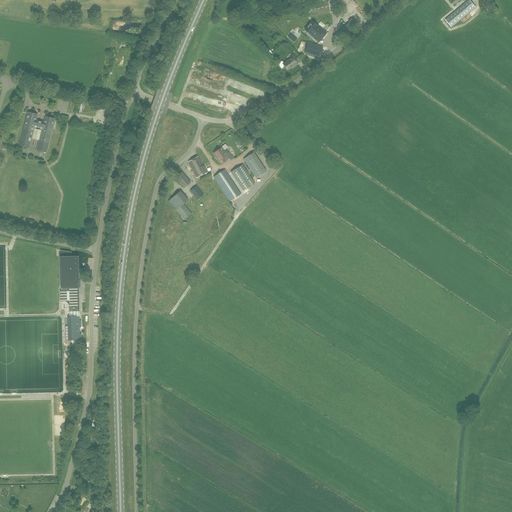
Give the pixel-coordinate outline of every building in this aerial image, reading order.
[(476,7),(470,0),(445,20),(451,27),(476,7)] [(485,0),(481,3),(488,13),(492,10),(485,0)] [(303,5),(305,17),(329,13),(329,14),(330,13),(328,1),(303,5)] [(319,42),(326,33),(312,21),(305,30),(319,42)] [(297,39),(291,33),(288,37),(294,42),(297,39)] [(320,57),(323,48),(308,43),(305,53),(320,57)] [(293,66),(298,63),(295,59),(298,58),(295,54),(292,56),(293,57),(283,64),(288,70),(293,66)] [(72,69),(68,82),(77,84),(93,88),(96,76),(80,72),(72,69)] [(231,99),(241,103),(243,98),(233,95),(231,99)] [(34,128),(42,130),(37,150),(46,152),(55,119),(45,116),(44,123),(42,122),(38,121),(36,121),(37,114),(28,112),(19,145),(29,148),(34,128)] [(213,153),(221,165),(229,159),(222,147),(213,153)] [(243,159),(256,178),(266,171),(253,152),(243,159)] [(196,178),(207,172),(204,165),(203,166),(198,156),(188,162),(196,178)] [(231,172),(243,191),(255,183),(242,165),(231,172)] [(230,201),(241,194),(225,170),(214,177),(230,201)] [(175,177),(184,188),(190,182),(182,172),(175,177)] [(190,192),(197,200),(204,195),(196,186),(190,192)] [(176,210),(184,220),(192,214),(183,204),(176,210)] [(79,311),(79,293),(78,288),(79,288),(78,256),(71,256),(71,252),(61,250),(61,256),(60,256),(61,288),(61,291),(60,291),(60,301),(66,301),(66,302),(69,304),(70,312),(77,312),(77,313),(80,313),(79,311)] [(80,333),(80,327),(81,327),(81,321),(79,321),(79,316),(75,317),(75,318),(72,318),(72,317),(68,317),(68,340),(81,340),(81,333),(80,333)]
